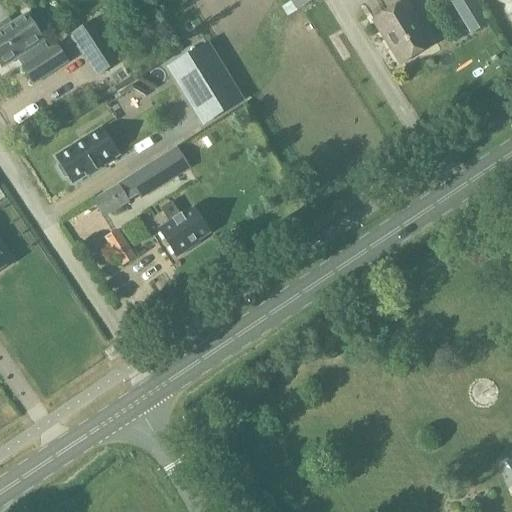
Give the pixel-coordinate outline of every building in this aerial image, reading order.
[(290,0),(298,13),(318,0),(290,0)] [(405,3),(375,22),(402,67),(430,50),(415,26),(418,24),(405,3)] [(68,64),(57,47),(48,53),(42,45),(44,43),(27,16),(12,26),(10,23),(3,25),(0,27),(0,64),(3,70),(20,59),(26,67),(23,69),(34,86),(68,64)] [(99,78),(122,63),(95,22),(72,37),(99,78)] [(171,69),(205,125),(243,102),(209,46),(171,69)] [(102,130),(57,158),(61,164),(59,169),(65,179),(70,179),(74,185),(87,177),(87,178),(107,166),(106,165),(119,157),(102,130)] [(175,150),(127,179),(138,197),(186,169),(175,150)] [(94,202),(104,219),(130,204),(120,187),(94,202)] [(160,232),(177,259),(192,249),(191,246),(210,234),(196,211),(183,220),(173,204),(162,211),(171,225),(160,232)] [(0,245),(0,269),(11,262),(0,245)] [(135,260),(127,248),(116,255),(123,267),(135,260)] [(138,276),(153,266),(148,257),(132,267),(138,276)]
